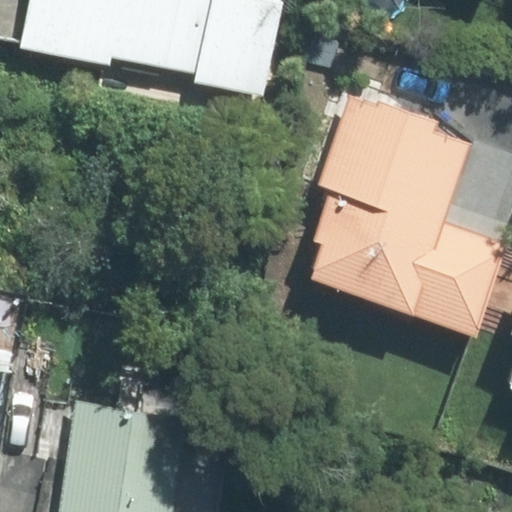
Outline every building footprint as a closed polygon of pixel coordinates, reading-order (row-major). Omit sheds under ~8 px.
[(227,90),(252,95),(270,0),(20,0),(11,47),(97,64),(92,88),(222,114),(227,90)] [(468,127),(340,85),(279,272),(467,334),(498,240),(437,220),(468,127)] [(511,297),(502,330),(511,333),(511,342),(496,394),(511,399),(511,297)] [(50,345),(0,342),(0,396),(47,399),(50,345)] [(158,511),(165,409),(66,403),(59,511),(158,511)]
